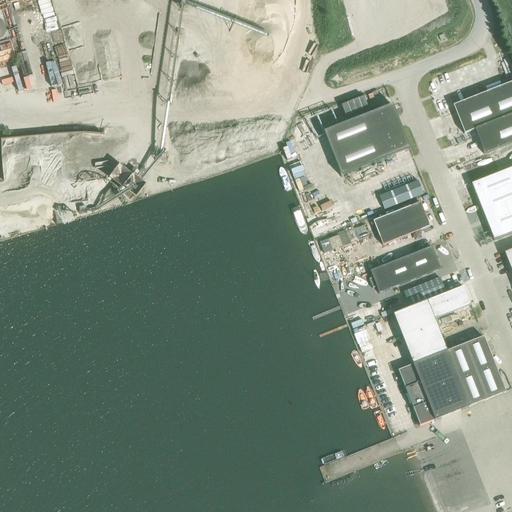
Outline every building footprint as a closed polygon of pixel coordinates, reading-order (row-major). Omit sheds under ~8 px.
[(511,83),(453,106),(464,135),(475,130),(484,155),(511,143),(511,83)] [(338,126),(323,132),(340,173),(339,173),(341,177),(410,150),(409,146),(408,146),(394,109),(392,105),(338,126)] [(123,162),(113,174),(137,195),(147,183),(123,162)] [(511,174),(470,191),(492,248),(511,240),(511,174)] [(418,181),(379,197),(384,210),(423,195),(418,181)] [(430,227),(420,203),(373,222),(383,246),(430,227)] [(379,294),(440,270),(431,247),(370,272),(373,278),(369,280),(373,289),(376,287),(379,294)] [(439,278),(404,292),(410,307),(445,292),(439,278)] [(469,407),(506,393),(484,337),(447,351),(434,320),(471,306),(464,287),(392,315),(412,365),(398,371),(405,388),(404,389),(413,409),(420,427),(434,421),(469,408),(469,407)] [(472,442),(475,454),(484,452),(482,440),(472,442)]
